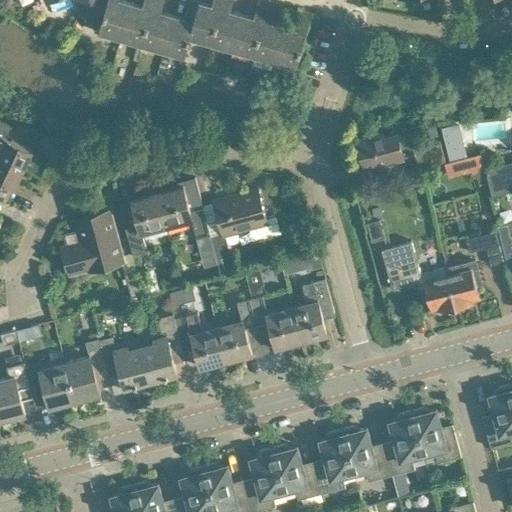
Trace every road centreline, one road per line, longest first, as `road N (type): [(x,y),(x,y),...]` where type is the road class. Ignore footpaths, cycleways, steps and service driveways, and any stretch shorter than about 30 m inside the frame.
road 1 (residential): [(25,312),(16,273),(61,186),(192,151),(314,169)]
road 2 (tertiary): [(70,456),(368,377)]
road 3 (residential): [(368,377),(314,169)]
road 4 (residential): [(493,511),(453,356)]
road 5 (residential): [(511,24),(448,34),(354,15)]
road 6 (residential): [(314,169),(354,15)]
